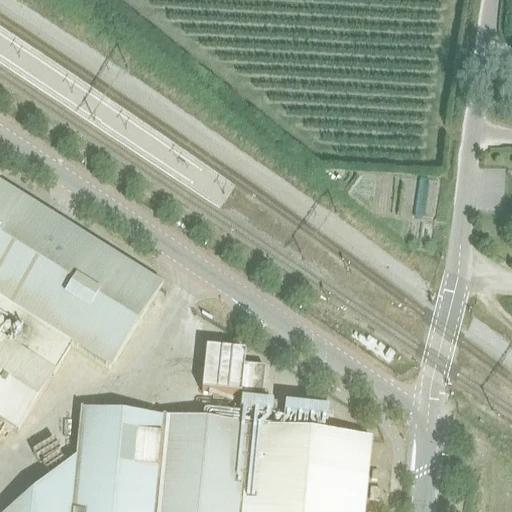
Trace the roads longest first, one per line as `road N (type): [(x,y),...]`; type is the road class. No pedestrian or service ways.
road 1 (unclassified): [(0,139),(427,421)]
road 2 (unclassified): [(427,421),(455,288),(472,134)]
road 3 (unclassified): [(472,134),(492,0)]
